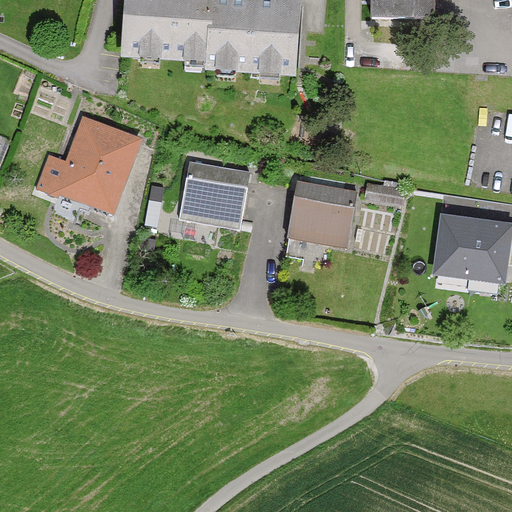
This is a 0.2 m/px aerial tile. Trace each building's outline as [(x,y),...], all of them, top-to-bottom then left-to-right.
[(136,0),(133,60),(219,65),(218,77),(308,82),(312,3),(269,1),(257,0),(136,0)] [(383,0),(384,23),(447,24),(447,0),(383,0)] [(119,223),(148,146),(88,123),(72,167),(54,160),(42,194),(119,223)] [(255,180),(191,170),(181,229),(245,240),(255,180)] [(358,198),(304,190),(295,245),(349,254),(358,198)] [(484,226),(441,221),(434,281),(506,290),(509,269),(511,269),(511,225),(485,223),(484,226)]
